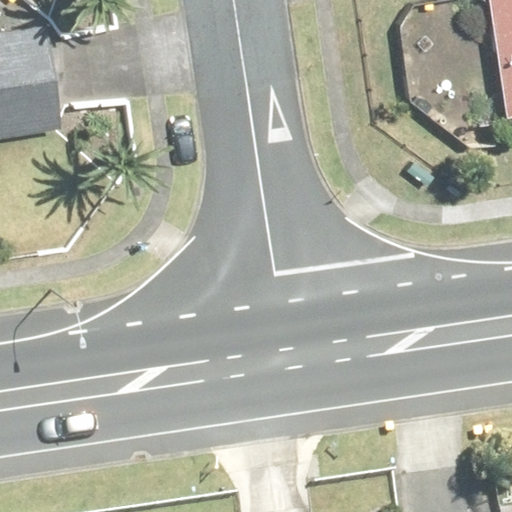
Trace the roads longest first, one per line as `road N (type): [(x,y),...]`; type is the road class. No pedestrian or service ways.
road 1 (residential): [(238,0),(285,353)]
road 2 (tertiary): [(0,404),(232,372),(285,353)]
road 3 (tertiary): [(285,353),(511,320)]
